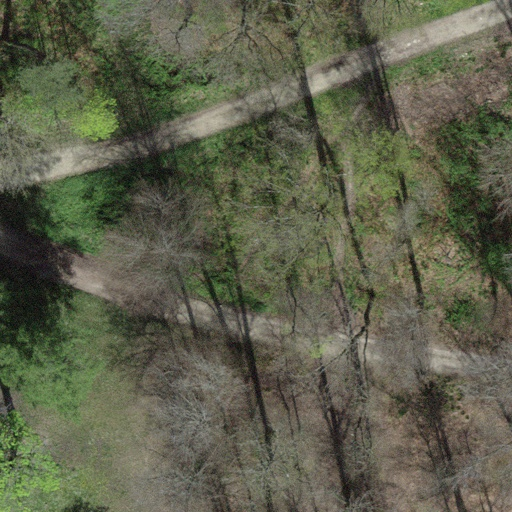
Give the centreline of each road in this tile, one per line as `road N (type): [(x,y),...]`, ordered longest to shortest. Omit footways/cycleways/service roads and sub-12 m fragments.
road 1 (track): [(502,0),(0,183)]
road 2 (track): [(511,352),(403,350),(125,288),(0,242)]
